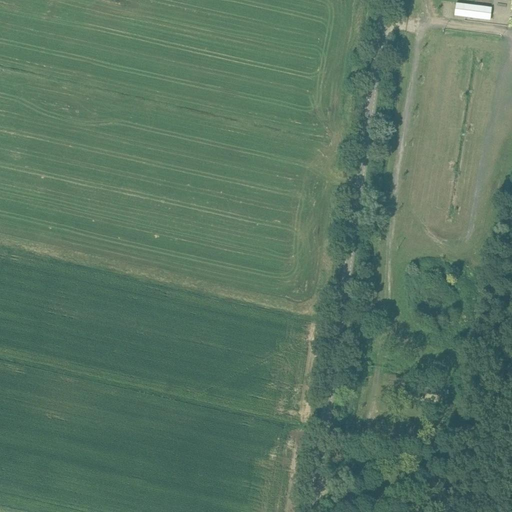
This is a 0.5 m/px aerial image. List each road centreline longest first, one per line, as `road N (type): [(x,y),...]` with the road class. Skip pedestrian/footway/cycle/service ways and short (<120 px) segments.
road 1 (tertiary): [(313,511),(385,0)]
road 2 (track): [(421,29),(399,210),(406,231),(442,251),(478,245),(504,173)]
